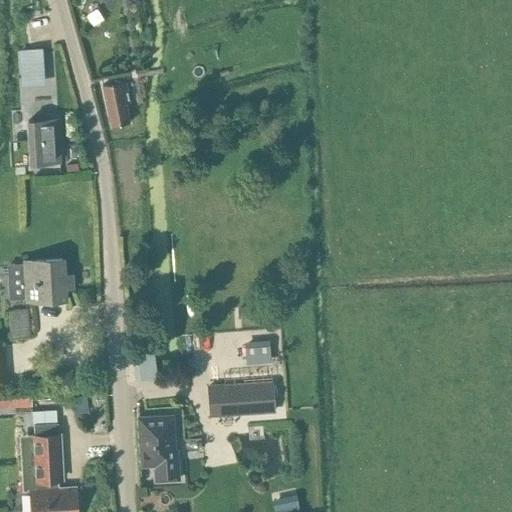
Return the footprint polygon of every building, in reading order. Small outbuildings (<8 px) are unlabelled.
[(20,49),(18,49),(20,78),(43,77),(41,48),(33,48),(20,49)] [(111,126),(129,122),(125,103),(131,102),(126,79),(120,81),(102,85),(106,107),(111,126)] [(30,163),(59,162),(57,118),(28,120),(30,163)] [(77,163),(65,164),(66,173),(77,172),(77,163)] [(28,300),(65,298),(63,259),(25,262),(28,300)] [(249,307),(237,307),(237,318),(249,318),(249,307)] [(10,338),(29,336),(27,308),(7,310),(10,338)] [(223,373),(224,386),(270,383),(270,370),(223,373)] [(210,415),(273,411),(271,383),(270,383),(224,386),(208,387),(210,415)] [(80,397),(71,398),(74,413),(87,411),(85,396),(80,397)] [(172,415),(138,418),(142,465),(156,464),(157,480),(178,479),(177,465),(176,450),(174,450),(172,415)] [(33,424),(34,436),(58,434),(58,423),(56,423),(33,424)] [(58,488),(57,479),(61,479),(59,434),(58,434),(34,436),(33,436),(35,480),(45,480),(46,489),(30,490),(30,511),(75,511),(74,487),(58,488)] [(247,511),(243,474),(209,478),(213,511),(247,511)]
